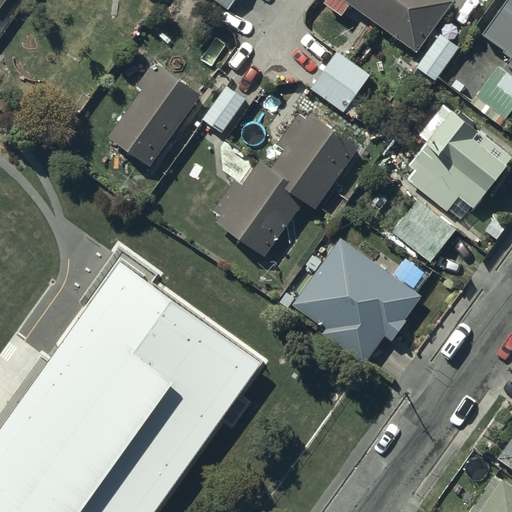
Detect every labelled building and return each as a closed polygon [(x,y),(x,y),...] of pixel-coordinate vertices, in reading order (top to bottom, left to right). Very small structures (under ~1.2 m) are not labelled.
[(450,0),(327,0),(342,11),(349,0),(351,0),(416,47),(450,0)] [(511,50),(506,57),(511,61),(511,0),(500,0),(482,27),(504,43),(503,45),(511,50)] [(439,29),(416,60),(437,76),(460,44),(439,29)] [(496,58),(470,40),(451,69),(477,87),(496,58)] [(371,71),(337,46),(309,83),(343,108),(371,71)] [(142,86),(109,132),(151,162),(202,90),(156,57),(137,83),(142,86)] [(511,72),(498,61),(470,99),(501,122),(511,107),(511,72)] [(226,81),(203,114),(222,128),(245,95),(226,81)] [(401,168),(447,205),(458,191),(475,204),(511,156),(511,151),(480,126),(484,122),(455,99),(401,168)] [(236,174),(214,206),(220,210),(216,216),(266,251),(305,196),(316,203),(359,142),(309,107),(305,113),(300,109),(277,142),(283,146),(270,164),(259,156),(243,179),(236,174)] [(418,195),(392,228),(431,258),(456,226),(418,195)] [(341,233),(292,301),(326,325),(322,330),(365,360),(385,332),(394,338),(410,317),(405,313),(421,290),(341,233)] [(0,511),(157,511),(263,363),(119,262),(0,429),(0,511)] [(511,430),(496,453),(511,464),(511,430)] [(492,469),(462,511),(511,511),(511,479),(500,472),(499,474),(492,469)]
